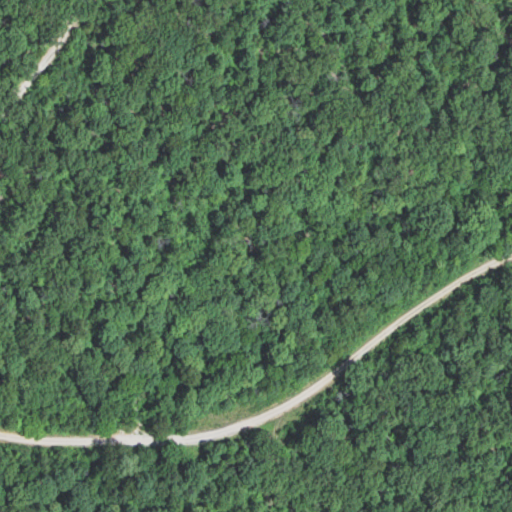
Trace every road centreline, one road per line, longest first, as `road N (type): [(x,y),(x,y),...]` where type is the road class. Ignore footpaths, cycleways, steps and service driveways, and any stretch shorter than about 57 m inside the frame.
road 1 (residential): [(0,432),(161,438),(219,431),(295,401),(450,287),(511,258)]
road 2 (residential): [(81,0),(34,141),(0,167)]
